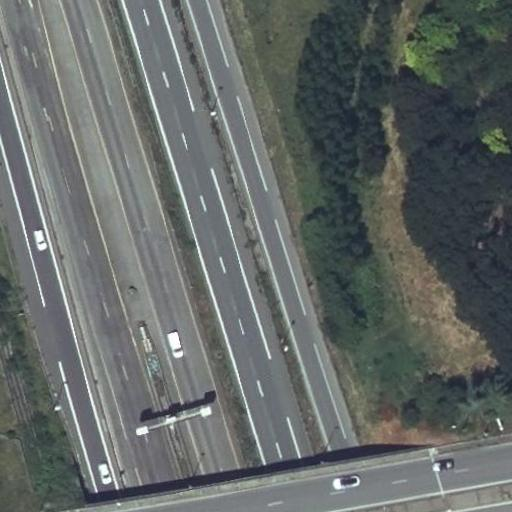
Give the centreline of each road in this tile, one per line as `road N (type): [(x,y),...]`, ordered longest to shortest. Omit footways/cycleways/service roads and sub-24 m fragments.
road 1 (motorway): [(360,511),(194,0)]
road 2 (motorway): [(295,511),(138,0)]
road 3 (motorway): [(79,0),(233,511)]
road 4 (motorway): [(21,0),(165,511)]
road 5 (motorway): [(0,100),(118,511)]
road 6 (motorway): [(511,464),(248,511)]
